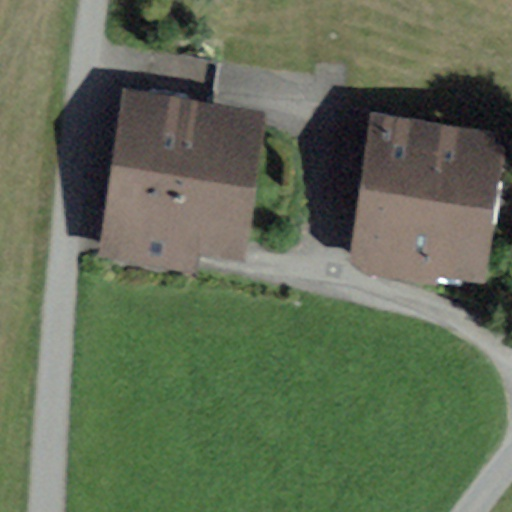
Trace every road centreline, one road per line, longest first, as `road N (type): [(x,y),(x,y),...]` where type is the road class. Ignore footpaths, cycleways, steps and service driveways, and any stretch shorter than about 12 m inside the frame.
road 1 (residential): [(79,511),(91,236),(116,0)]
road 2 (unknown): [(511,358),(451,317),(369,279),(226,260)]
